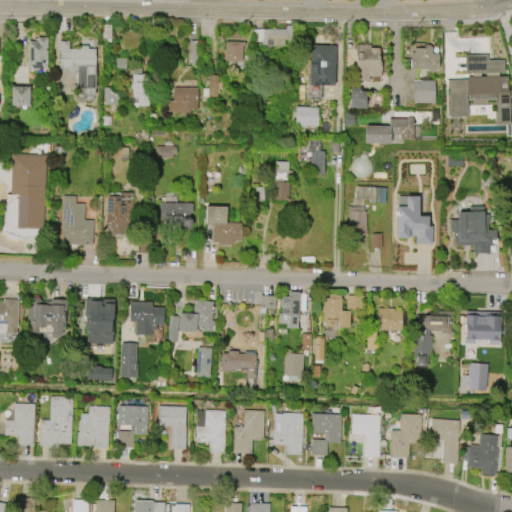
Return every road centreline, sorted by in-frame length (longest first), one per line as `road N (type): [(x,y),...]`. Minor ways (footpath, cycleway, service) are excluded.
road 1 (residential): [(511,285),(0,267)]
road 2 (residential): [(488,511),(433,497),(0,469)]
road 3 (residential): [(313,12),(0,5)]
road 4 (residential): [(511,3),(471,12),(313,12)]
